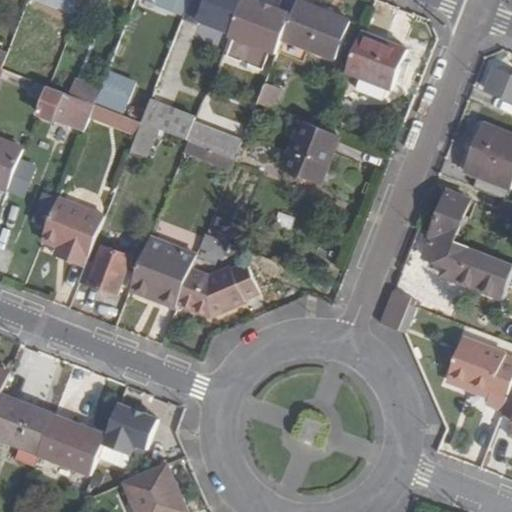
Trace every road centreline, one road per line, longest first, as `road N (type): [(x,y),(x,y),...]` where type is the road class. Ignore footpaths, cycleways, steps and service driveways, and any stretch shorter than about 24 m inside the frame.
road 1 (residential): [(344,346),(474,13)]
road 2 (residential): [(231,397),(0,307)]
road 3 (residential): [(402,465),(404,407),(391,381),(344,346)]
road 4 (residential): [(344,346),(290,346),(245,374),(231,397)]
road 5 (residential): [(231,397),(226,453),(236,480),(269,511)]
